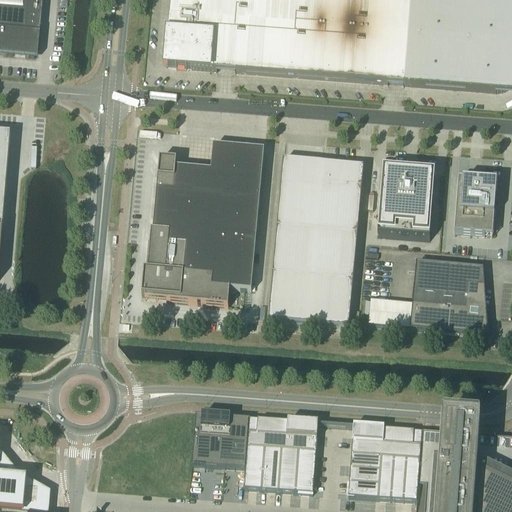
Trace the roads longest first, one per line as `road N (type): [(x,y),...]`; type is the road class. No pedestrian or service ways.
road 1 (unknown): [(257,108),(255,143),(271,165),(258,310),(240,322),(150,313),(139,300),(154,158),(186,141),(191,103)]
road 2 (tertiary): [(111,98),(511,127)]
road 3 (tertiary): [(182,393),(474,415),(511,401)]
road 4 (unknown): [(453,123),(449,241),(492,253),(505,246),(511,127)]
road 5 (secondary): [(111,98),(92,300)]
